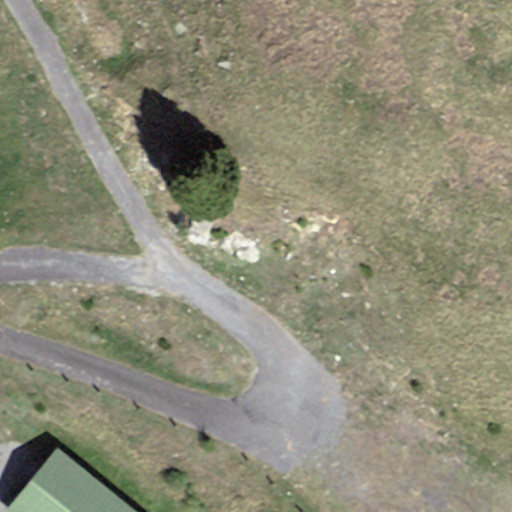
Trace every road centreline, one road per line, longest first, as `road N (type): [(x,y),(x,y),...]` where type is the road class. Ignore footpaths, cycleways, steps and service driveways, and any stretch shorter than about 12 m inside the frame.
road 1 (track): [(286,374),(140,224),(16,0)]
road 2 (unclassified): [(210,419),(0,347)]
road 3 (track): [(0,270),(63,265),(183,274)]
